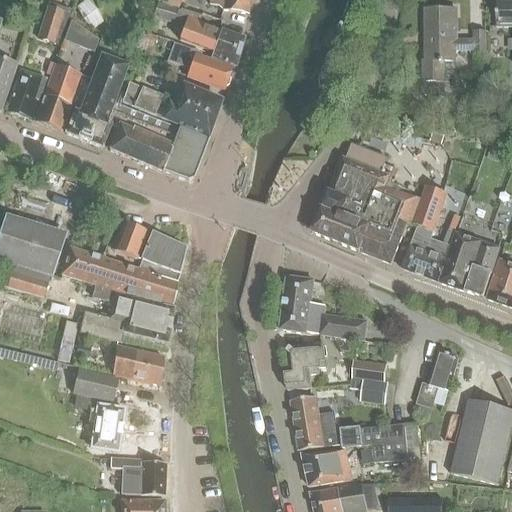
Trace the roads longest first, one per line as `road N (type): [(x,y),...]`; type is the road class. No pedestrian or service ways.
road 1 (unclassified): [(180,511),(181,382),(208,206)]
road 2 (residential): [(275,229),(257,294),(257,338),(294,511)]
road 3 (residential): [(275,229),(339,147),(368,79),(388,0)]
road 4 (tertiary): [(0,137),(208,206)]
road 5 (tertiary): [(208,206),(266,0)]
road 6 (residential): [(348,264),(356,288),(511,365)]
road 7 (tertiary): [(511,327),(348,264)]
